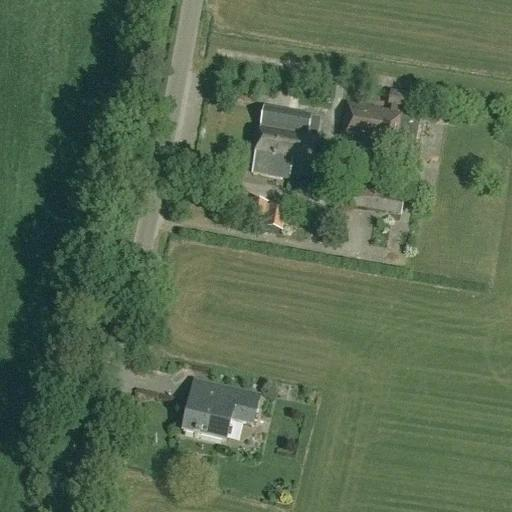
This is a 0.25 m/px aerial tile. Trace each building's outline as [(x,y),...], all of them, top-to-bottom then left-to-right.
[(391,110),(390,115),(345,108),(339,151),(371,155),(371,153),(395,157),(396,149),(415,152),(419,123),(401,120),(402,117),(397,116),(398,111),(407,112),(410,96),(391,93),(389,110),(391,110)] [(263,111),(252,174),(288,181),(290,173),(312,177),(320,135),(318,135),(320,124),(310,122),(311,120),(263,111)] [(402,201),(397,200),(381,197),(376,196),(378,185),(356,182),(350,181),(345,208),(350,209),(379,213),(394,216),(399,216),(402,201)] [(264,221),(266,207),(267,205),(253,203),(250,219),(249,222),(263,225),(264,221)] [(269,208),(266,207),(264,221),(267,221),(265,229),(281,232),(285,209),(270,206),(269,208)] [(144,376),(162,362),(143,339),(126,353),(144,376)] [(194,384),(189,403),(182,434),(226,444),(231,421),(252,426),(259,399),(219,390),(194,384)]
